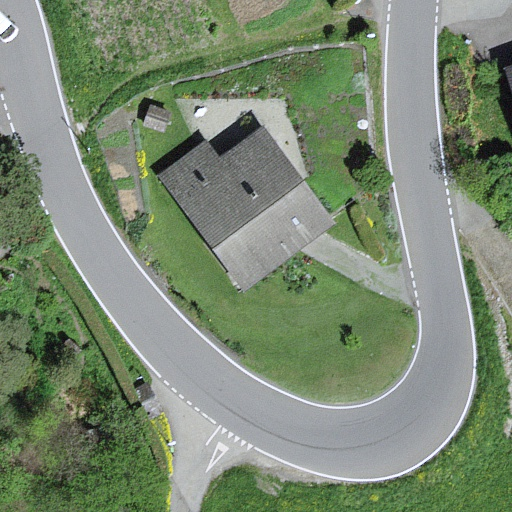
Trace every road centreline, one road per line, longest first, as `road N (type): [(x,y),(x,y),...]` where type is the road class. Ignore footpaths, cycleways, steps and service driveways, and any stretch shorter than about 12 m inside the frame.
road 1 (tertiary): [(241,400),(288,429),(350,440),(393,431),(434,391),(445,309),(410,88),(413,9)]
road 2 (tertiary): [(1,0),(41,137),(105,261),(172,341),(241,400)]
road 3 (unclassified): [(184,511),(197,459),(241,400)]
